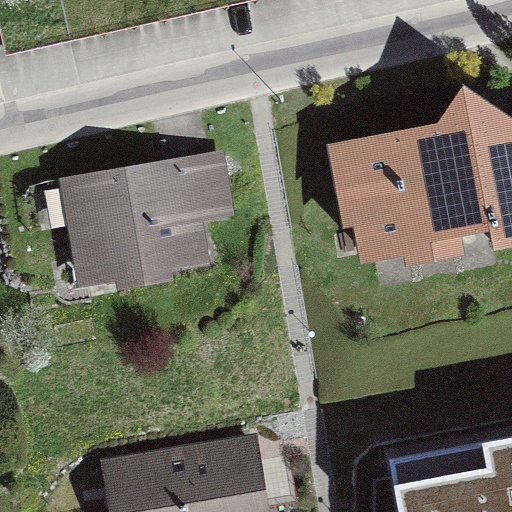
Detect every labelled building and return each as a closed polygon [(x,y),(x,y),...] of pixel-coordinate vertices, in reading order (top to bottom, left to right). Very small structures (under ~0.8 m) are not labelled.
[(0,0),(0,26),(5,49),(68,35),(59,0),(0,0)] [(59,0),(68,35),(226,0),(59,0)] [(437,130),(337,149),(350,221),(360,220),(367,256),(410,248),(408,237),(462,227),(471,233),(476,224),(488,222),(491,242),(503,240),(511,246),(511,245),(511,125),(463,92),(437,130)] [(219,159),(68,185),(84,278),(126,271),(128,280),(166,274),(165,263),(201,257),(193,215),(228,209),(219,159)] [(511,511),(511,434),(390,458),(400,511),(511,511)] [(262,511),(262,506),(296,500),(288,454),(254,460),(251,442),(108,466),(115,511),(262,511)] [(297,511),(296,500),(262,506),(262,511),(297,511)]
